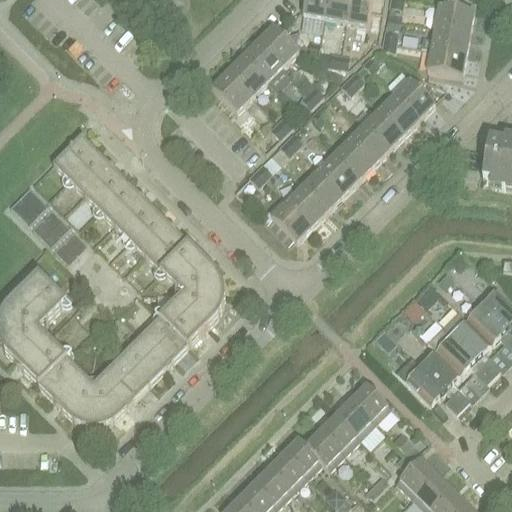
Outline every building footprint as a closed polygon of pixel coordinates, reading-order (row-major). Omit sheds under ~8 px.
[(325,24),(329,0),(306,0),(303,20),(325,24)] [(346,28),(350,0),(329,0),(325,24),(346,28)] [(373,0),(350,0),(346,28),(368,32),(373,0)] [(404,5),(391,3),(389,13),(402,15),(404,5)] [(439,11),(435,33),(470,40),(474,18),(439,11)] [(274,32),(258,48),(283,73),(299,57),(274,32)] [(466,61),(470,40),(435,33),(433,45),(423,43),(422,53),(466,61)] [(385,37),(383,46),(396,48),(398,39),(385,37)] [(311,43),(309,56),(319,58),(321,45),(311,43)] [(394,58),(396,48),(383,46),(382,56),(394,58)] [(283,73),(258,48),(243,63),(268,88),(283,73)] [(462,83),(466,61),(422,53),(431,55),(427,76),(462,83)] [(339,70),(341,57),(332,55),(329,68),(339,70)] [(351,58),(341,57),(339,70),(348,71),(351,58)] [(268,88),(243,63),(227,78),(253,103),(268,88)] [(371,63),(363,70),(373,79),(380,72),(371,63)] [(253,103),(227,78),(212,94),(237,119),(253,103)] [(355,79),(348,85),(357,94),(364,88),(355,79)] [(357,94),(348,85),(341,92),(350,101),(357,94)] [(410,85),(394,101),(420,127),(435,111),(410,85)] [(315,91),(308,98),(317,107),(324,101),(315,91)] [(317,107),(308,98),(301,105),(311,114),(317,107)] [(420,127),(394,101),(379,116),(404,142),(420,127)] [(324,109),(317,116),(327,125),(333,118),(324,109)] [(327,125),(317,116),(311,122),(320,132),(327,125)] [(404,142),(379,116),(364,132),(389,157),(404,142)] [(284,122),(277,129),(287,138),(293,131),(284,122)] [(287,138),(277,129),(271,135),(280,144),(287,138)] [(389,157),(364,132),(348,147),(374,172),(389,157)] [(294,139),(287,146),(296,155),(303,149),(294,139)] [(71,188),(100,160),(82,142),(53,170),(71,188)] [(511,142),(509,142),(508,148),(490,145),(483,184),(511,189),(511,142)] [(296,155),(287,146),(280,153),(289,162),(296,155)] [(374,172),(348,147),(333,162),(358,187),(374,172)] [(131,191),(100,160),(71,188),(102,219),(131,191)] [(358,187),(333,162),(318,177),(343,203),(358,187)] [(263,170),(256,176),(265,186),(272,179),(263,170)] [(265,186),(256,176),(249,183),(258,192),(265,186)] [(343,203),(318,177),(302,193),(328,218),(343,203)] [(160,221),(131,191),(102,219),(132,249),(160,221)] [(28,231),(48,211),(30,193),(11,213),(28,231)] [(328,218),(302,193),(287,208),(312,233),(328,218)] [(312,233),(287,208),(271,223),(297,249),(312,233)] [(50,253),(70,233),(52,215),(33,235),(50,253)] [(192,252),(160,221),(132,249),(164,281),(192,252)] [(69,271),(88,251),(74,237),(55,257),(69,271)] [(218,279),(214,275),(192,252),(164,281),(183,300),(183,301),(225,301),(225,295),(223,289),(221,284),(218,279)] [(511,276),(511,266),(504,266),(503,276),(511,276)] [(39,279),(9,309),(5,313),(2,318),(0,322),(0,334),(40,335),(67,307),(39,279)] [(511,309),(497,295),(482,311),(511,340),(511,309)] [(225,306),(225,301),(183,301),(160,324),(188,352),(214,327),(218,322),(221,317),(223,312),(225,306)] [(511,340),(482,311),(467,326),(492,351),(500,343),(511,355),(511,340)] [(492,351),(467,326),(458,317),(443,333),(477,367),(493,383),(500,376),(484,360),(492,351)] [(149,391),(188,352),(160,324),(121,363),(149,391)] [(477,367),(443,333),(427,348),(436,356),(461,382),(470,374),(486,390),(493,383),(477,367)] [(40,335),(0,334),(0,346),(2,352),(5,356),(9,361),(43,395),(71,367),(40,335)] [(461,382),(436,356),(421,372),(446,397),(451,402),(463,414),(470,407),(453,390),(461,382)] [(120,420),(149,391),(121,363),(94,389),(93,389),(94,431),(99,431),(105,429),(110,427),(115,424),(120,420)] [(446,397),(421,372),(412,363),(397,379),(430,413),(446,397)] [(94,431),(93,389),(71,367),(43,395),(68,420),(72,424),(77,427),(82,429),(88,431),(94,431)] [(367,391),(351,407),(375,431),(391,415),(367,391)] [(463,414),(451,402),(444,410),(456,421),(463,414)] [(375,431),(351,407),(336,422),(360,446),(375,431)] [(360,446),(336,422),(321,437),(345,461),(360,446)] [(345,461),(321,437),(306,452),(322,470),(329,477),(345,461)] [(322,470),(306,452),(299,445),(284,461),(307,485),(322,470)] [(412,451),(404,459),(411,466),(419,459),(412,451)] [(403,474),(411,466),(404,459),(396,467),(403,474)] [(307,485),(284,461),(268,476),(292,500),(307,485)] [(412,505),(436,481),(421,465),(397,489),(412,505)] [(280,511),(292,500),(268,476),(253,492),(273,511),(280,511)] [(419,511),(435,511),(452,496),(436,481),(412,505),(419,511)] [(381,482),(373,490),(380,497),(388,489),(381,482)] [(373,505),(380,497),(373,490),(365,498),(373,505)] [(273,511),(253,492),(238,507),(242,511),(273,511)] [(466,511),(467,511),(452,496),(435,511),(466,511)]
